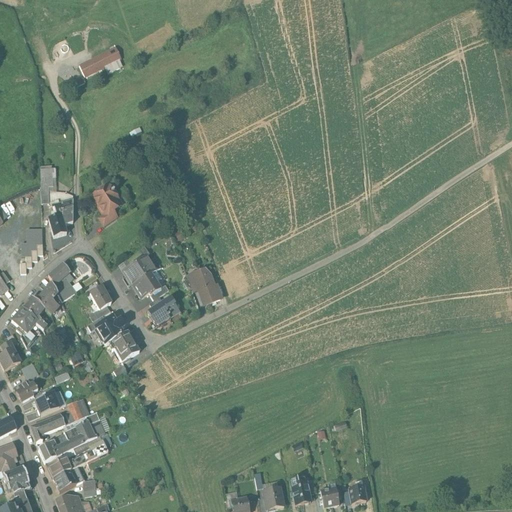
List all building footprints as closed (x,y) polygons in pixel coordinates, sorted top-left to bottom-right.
[(115,48),(79,66),(84,77),(120,60),(115,48)] [(82,79),(73,83),(75,87),(84,83),(82,79)] [(107,188),(89,200),(93,206),(94,207),(96,208),(102,218),(103,218),(111,213),(111,214),(118,209),(110,197),(112,196),(107,188)] [(47,189),(40,189),(40,207),(49,207),(47,189)] [(71,202),(53,208),(56,220),(48,222),(53,240),(66,236),(63,228),(71,226),(71,202)] [(111,213),(103,218),(102,218),(97,221),(102,228),(115,220),(111,214),(111,213)] [(143,250),(124,264),(128,269),(145,258),(145,259),(148,257),(143,250)] [(128,269),(122,274),(131,289),(150,277),(155,273),(145,259),(145,258),(128,269)] [(63,268),(47,280),(51,287),(52,290),(57,286),(69,276),(63,268)] [(208,278),(202,273),(192,277),(194,283),(198,292),(203,306),(220,300),(215,289),(212,290),(208,278)] [(150,277),(131,289),(132,290),(133,289),(136,294),(135,294),(140,302),(147,297),(149,299),(160,292),(159,291),(150,277)] [(194,283),(188,285),(192,294),(198,292),(194,283)] [(61,292),(57,286),(52,290),(59,303),(63,301),(66,299),(61,292)] [(51,287),(39,300),(43,303),(39,308),(38,308),(44,313),(50,319),(60,306),(52,290),(51,287)] [(103,288),(89,297),(97,311),(107,305),(112,302),(103,288)] [(160,292),(149,299),(152,304),(158,300),(168,294),(164,288),(159,291),(160,292)] [(151,312),(146,315),(154,328),(157,328),(168,322),(166,319),(167,318),(175,312),(175,311),(169,300),(161,305),(151,312)] [(152,304),(148,307),(151,312),(161,305),(158,300),(152,304)] [(31,301),(22,312),(37,326),(35,328),(43,335),(47,330),(42,327),(38,321),(44,313),(38,308),(39,308),(31,301)] [(97,311),(88,316),(93,324),(111,312),(107,305),(97,311)] [(37,326),(22,312),(15,320),(16,320),(12,325),(18,331),(16,334),(22,339),(20,341),(25,352),(35,341),(28,336),(35,328),(37,326)] [(102,319),(87,329),(90,334),(95,332),(94,331),(105,325),(102,319)] [(105,325),(94,331),(95,332),(105,349),(108,347),(107,347),(110,345),(123,337),(119,332),(124,330),(120,323),(115,326),(112,321),(105,325)] [(123,337),(110,345),(122,366),(129,362),(129,361),(139,355),(127,335),(123,337)] [(12,338),(7,341),(10,347),(12,351),(17,348),(12,338)] [(12,351),(10,347),(1,351),(5,358),(0,359),(0,365),(4,374),(19,366),(12,351)] [(31,366),(21,372),(26,382),(36,376),(31,366)] [(123,367),(113,374),(116,379),(126,372),(123,367)] [(33,386),(29,388),(27,385),(18,389),(20,393),(15,395),(21,405),(33,399),(32,397),(37,394),(33,386)] [(52,396),(46,399),(34,404),(40,419),(59,411),(52,396)] [(84,401),(69,406),(73,419),(89,414),(84,401)] [(61,418),(30,430),(36,446),(42,444),(40,438),(65,428),(61,418)] [(10,420),(0,425),(0,439),(16,432),(10,420)] [(86,423),(74,428),(75,430),(79,439),(92,435),(89,430),(86,423)] [(75,430),(64,435),(69,444),(76,440),(79,439),(75,430)] [(92,435),(79,439),(76,440),(79,448),(94,441),(93,439),(92,435)] [(53,444),(38,451),(44,466),(79,448),(76,440),(69,444),(56,450),(53,444)] [(13,447),(0,451),(0,474),(2,474),(3,478),(17,473),(13,462),(18,459),(13,447)] [(101,449),(67,465),(71,473),(107,455),(104,448),(101,449)] [(65,461),(47,469),(53,481),(69,474),(71,473),(67,465),(65,461)] [(17,473),(3,478),(7,487),(6,488),(8,495),(12,493),(14,498),(23,494),(32,491),(28,481),(27,481),(23,470),(17,473)] [(69,474),(53,481),(59,495),(75,487),(69,474)] [(306,483),(298,484),(297,480),(291,481),(291,486),(295,505),(310,502),(306,483)] [(85,498),(98,497),(97,481),(84,482),(85,498)] [(329,489),(321,491),(324,508),(339,505),(336,488),(329,489)] [(363,488),(350,490),(352,505),(366,503),(363,488)] [(280,489),(263,492),(266,511),(283,508),(280,489)] [(21,507),(6,511),(29,511),(23,494),(14,498),(15,501),(19,499),(21,507)] [(70,511),(66,499),(55,503),(58,511),(70,511)] [(77,499),(66,499),(70,511),(81,508),(79,505),(79,503),(77,499)] [(248,511),(246,500),(231,503),(232,511),(248,511)]
